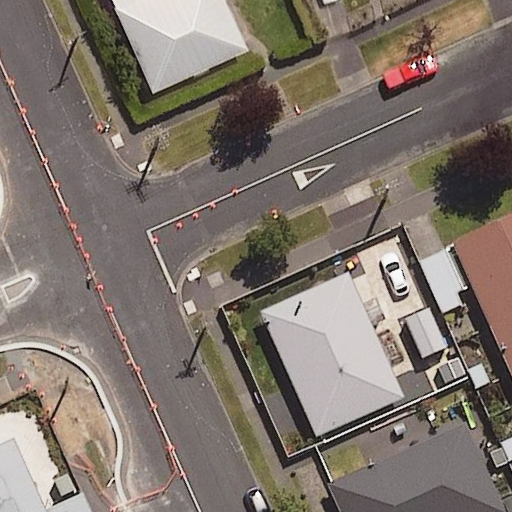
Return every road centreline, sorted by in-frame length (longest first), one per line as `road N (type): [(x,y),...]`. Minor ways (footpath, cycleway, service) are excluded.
road 1 (residential): [(87,259),(511,67)]
road 2 (residential): [(200,511),(87,259)]
road 3 (residential): [(87,259),(0,62)]
